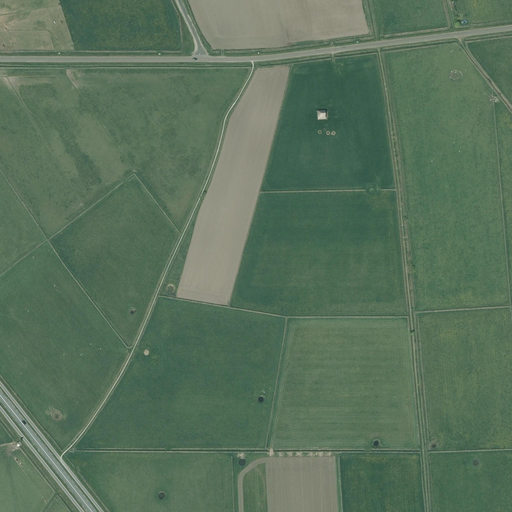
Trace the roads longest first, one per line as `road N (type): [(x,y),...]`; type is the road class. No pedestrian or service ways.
road 1 (unclassified): [(202,59),(511,28)]
road 2 (unclassified): [(0,59),(202,59)]
road 3 (secondary): [(91,511),(0,395)]
